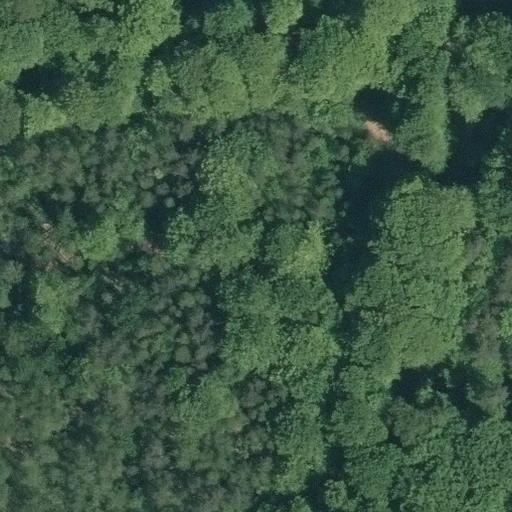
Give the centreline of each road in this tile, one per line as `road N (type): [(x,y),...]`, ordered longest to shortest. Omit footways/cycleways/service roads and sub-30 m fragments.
road 1 (track): [(385,511),(431,346),(436,268),(465,129),(497,82)]
road 2 (unclassified): [(195,0),(0,20)]
